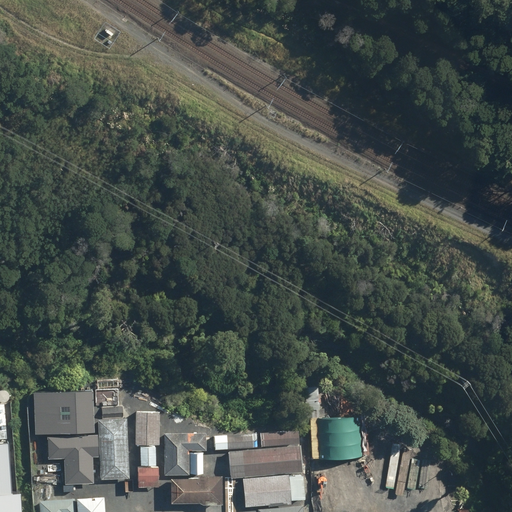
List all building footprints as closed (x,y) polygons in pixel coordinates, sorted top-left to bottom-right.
[(124,372),(98,400),(104,406),(98,412),(123,436),(132,426),(136,430),(146,420),(149,423),(163,408),(124,372)] [(111,433),(65,388),(48,406),(94,451),(111,433)] [(290,434),(255,436),(257,461),(292,458),(290,434)] [(0,511),(21,511),(20,488),(14,488),(11,437),(0,437),(0,511)] [(207,452),(186,451),(184,489),(205,490),(207,452)] [(293,462),(240,466),(242,493),(296,489),(293,462)] [(91,473),(37,477),(40,511),(94,507),(91,473)]
